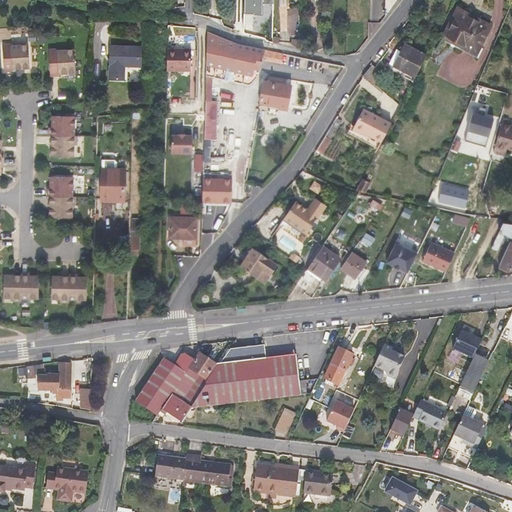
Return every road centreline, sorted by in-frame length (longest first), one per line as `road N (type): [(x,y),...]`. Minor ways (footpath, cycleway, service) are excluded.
road 1 (residential): [(410,0),(356,65),(296,166),(216,248),(161,331)]
road 2 (residential): [(511,495),(403,460),(116,422)]
road 3 (secondary): [(511,290),(161,331)]
road 4 (secondary): [(161,331),(0,350)]
road 5 (unknown): [(195,18),(199,157)]
